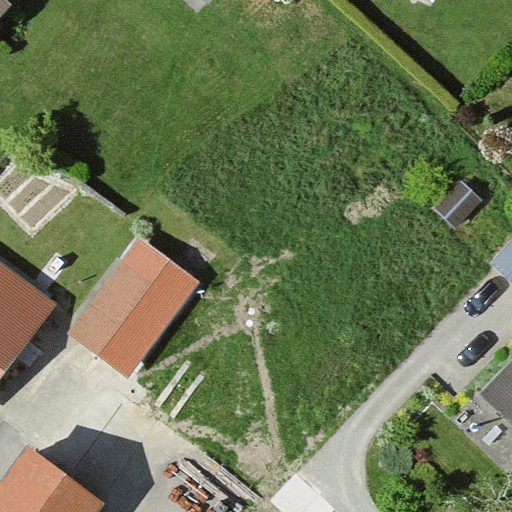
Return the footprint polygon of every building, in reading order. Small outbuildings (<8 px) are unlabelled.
[(197,288),(142,247),(74,337),(129,378),(197,288)] [(511,250),(496,268),(511,283),(511,250)] [(0,378),(52,307),(0,269),(0,378)] [(511,376),(481,411),(511,438),(511,376)] [(98,511),(100,511),(29,464),(0,506),(0,511),(98,511)]
